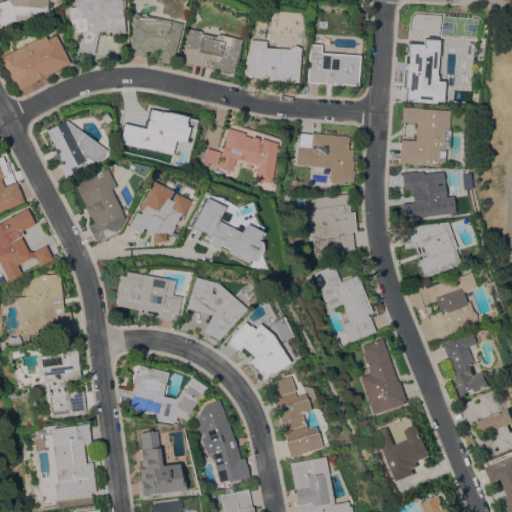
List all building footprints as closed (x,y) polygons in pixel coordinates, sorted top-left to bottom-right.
[(45,0),(45,7),(47,15),(37,17),(36,15),(0,25),(0,1),(6,0),(45,0)] [(118,0),(123,33),(110,34),(109,31),(107,32),(107,30),(97,31),(92,55),(76,51),(80,31),(71,32),(67,7),(73,7),(72,0),(118,0)] [(171,61),(153,56),(154,51),(144,51),(144,55),(128,55),(128,36),(130,36),(130,25),(129,25),(128,13),(135,14),(137,15),(137,17),(142,17),(142,15),(180,23),(171,61)] [(231,74),(178,61),(186,28),(199,31),(199,33),(214,37),(215,33),(240,39),(231,74)] [(16,90),(10,78),(9,79),(0,61),(0,56),(43,35),(45,39),(54,35),(68,63),(16,90)] [(439,59),(437,59),(436,73),(438,74),(438,79),(445,80),(444,104),(403,101),(406,57),(405,57),(406,42),(420,43),(421,37),(428,37),(428,36),(437,36),(437,38),(440,38),(440,42),(439,59)] [(296,82),(278,81),(278,79),(273,79),(272,79),(269,80),(267,80),(264,79),(264,78),(254,77),(254,76),(242,75),(243,61),(244,62),(244,55),(245,55),(246,40),(264,41),(264,47),(287,49),(288,47),(290,47),(291,45),(295,46),(296,47),(298,47),(296,82)] [(358,55),(356,86),(347,85),(341,84),(341,85),(332,84),(331,85),(324,84),(323,83),(317,83),(317,84),(305,83),(308,44),(320,45),(319,52),(358,55)] [(448,110),(447,129),(448,129),(447,149),(444,149),(443,162),(420,160),(420,164),(398,163),(400,140),(414,141),(416,123),(400,122),(401,107),(448,110)] [(133,126),(145,131),(154,108),(178,117),(169,140),(180,144),(173,161),(127,143),(133,126)] [(99,116),(106,111),(111,119),(104,123),(99,116)] [(57,154),(55,155),(52,149),(54,148),(45,130),(65,120),(105,149),(96,162),(82,169),(81,165),(75,168),(77,171),(64,178),(57,165),(61,163),(57,154)] [(243,133),(243,135),(250,137),(250,136),(257,138),(256,140),(259,140),(259,138),(275,143),(270,183),(254,181),(255,167),(253,164),(235,158),(231,171),(217,167),(221,155),(219,154),(224,140),(222,139),(226,128),(243,133)] [(294,165),(296,146),(298,146),(299,133),(310,134),(310,133),(347,136),(346,149),(352,149),(351,160),(352,160),(351,170),(353,170),(352,181),(343,181),(342,184),(330,183),(330,179),(328,179),(329,168),(294,165)] [(219,152),(215,165),(202,161),(206,148),(219,152)] [(0,211),(0,156),(1,156),(8,173),(2,175),(3,177),(0,179),(3,186),(15,181),(23,202),(0,211)] [(95,241),(87,225),(93,222),(90,216),(88,217),(83,207),(84,206),(73,184),(99,171),(98,170),(105,167),(115,187),(110,189),(121,211),(120,212),(125,221),(121,228),(95,241)] [(453,213),(400,220),(398,203),(414,201),(411,174),(439,170),(441,184),(442,184),(443,196),(450,194),(453,213)] [(139,214),(141,210),(138,208),(151,181),(171,191),(167,199),(169,200),(173,193),(188,200),(180,216),(177,215),(172,225),(172,226),(168,234),(164,232),(165,241),(151,242),(151,234),(145,231),(146,230),(145,230),(145,229),(142,227),(140,231),(134,228),(133,229),(127,226),(134,212),(139,214)] [(314,253),(313,240),(310,240),(307,208),(310,208),(309,198),(346,193),(348,212),(352,211),(354,231),(351,231),(353,249),(314,253)] [(188,227),(201,233),(204,245),(214,249),(216,245),(224,248),(225,255),(242,262),(253,260),(258,248),(256,242),(254,241),(258,231),(254,229),(251,217),(247,218),(248,223),(240,226),(237,232),(216,223),(215,219),(220,206),(201,197),(188,227)] [(0,220),(26,207),(35,224),(18,233),(31,258),(3,273),(0,267),(0,220)] [(445,222),(455,248),(453,249),(458,264),(423,277),(416,259),(417,258),(417,257),(415,258),(413,254),(415,254),(413,247),(402,248),(400,227),(445,222)] [(312,273),(327,267),(328,270),(333,267),(339,281),(356,275),(371,312),(366,314),(367,317),(369,317),(375,332),(349,342),(341,323),(347,321),(341,304),(327,310),(312,273)] [(173,280),(170,294),(179,296),(175,322),(136,315),(137,309),(115,305),(116,299),(114,298),(118,275),(124,276),(125,271),(173,280)] [(427,316),(438,311),(434,300),(422,305),(416,288),(434,281),(434,284),(459,275),(459,276),(468,272),(473,287),(460,292),(464,302),(466,301),(469,310),(474,315),(474,324),(435,338),(427,316)] [(62,312),(68,311),(71,333),(46,336),(46,330),(20,334),(16,297),(24,296),(22,282),(37,276),(40,274),(42,274),(45,274),(57,273),(62,312)] [(214,283),(244,308),(217,340),(201,331),(209,315),(184,308),(193,277),(214,283)] [(248,360),(250,359),(246,353),(240,348),(235,353),(223,342),(241,320),(247,325),(247,324),(252,328),(258,321),(266,328),(263,330),(272,337),(288,361),(261,380),(248,360)] [(469,333),(473,343),(464,347),(475,374),(485,370),(486,371),(488,371),(491,377),(489,379),(492,386),(477,392),(475,388),(466,392),(468,396),(463,398),(455,379),(454,380),(452,373),(453,373),(447,359),(446,359),(440,345),(469,333)] [(18,343),(16,344),(13,344),(10,344),(6,344),(7,336),(10,337),(11,337),(13,336),(15,336),(16,335),(19,342),(18,343)] [(396,382),(398,381),(405,402),(373,414),(360,377),(369,374),(363,357),(364,356),(360,345),(381,338),(396,382)] [(43,383),(41,383),(40,375),(36,376),(34,357),(38,356),(38,355),(62,352),(62,348),(72,347),(73,350),(75,350),(79,379),(64,381),(66,391),(81,389),(84,412),(47,417),(43,383)] [(174,421),(170,420),(169,422),(155,419),(156,413),(144,410),(144,411),(130,407),(130,405),(129,405),(132,391),(128,390),(133,371),(136,372),(136,370),(135,370),(137,364),(168,372),(163,394),(176,397),(182,388),(181,387),(183,377),(188,379),(189,376),(205,387),(184,418),(175,416),(174,421)] [(287,376),(291,391),(292,396),(302,393),(307,411),(299,413),(304,429),(312,427),(319,448),(287,457),(283,442),(284,442),(270,398),(269,398),(264,383),(287,376)] [(463,404),(497,390),(502,401),(505,400),(508,408),(511,407),(511,409),(511,423),(510,424),(511,429),(511,447),(485,458),(463,404)] [(216,399),(235,446),(239,459),(243,458),(248,476),(227,482),(227,479),(218,482),(210,453),(206,455),(200,439),(204,437),(202,432),(199,433),(194,420),(202,405),(216,399)] [(94,492),(53,497),(51,485),(55,485),(47,429),(86,423),(89,444),(81,445),(83,463),(90,462),(94,492)] [(394,481),(373,431),(378,428),(385,426),(393,444),(408,438),(404,430),(410,426),(417,425),(430,455),(415,461),(417,465),(411,468),(413,473),(394,481)] [(182,490),(182,491),(176,492),(176,490),(147,494),(147,495),(142,496),(142,495),(140,495),(138,481),(140,480),(139,480),(138,476),(139,476),(138,468),(142,468),(142,466),(141,466),(140,462),(142,462),(141,460),(140,460),(139,449),(140,449),(138,432),(155,430),(157,447),(157,446),(159,465),(177,463),(178,474),(181,474),(183,490),(182,490)] [(509,494),(502,477),(492,483),(485,466),(511,455),(511,511),(507,511),(505,504),(506,503),(503,496),(509,494)] [(321,456),(331,504),(344,501),(345,506),(347,506),(348,511),(296,511),(287,463),(321,456)] [(223,511),(220,494),(247,489),(250,507),(251,507),(252,511),(223,511)] [(440,495),(444,504),(448,502),(452,511),(414,511),(423,508),(421,503),(440,495)] [(148,511),(148,504),(179,500),(180,509),(178,509),(178,511),(148,511)]
